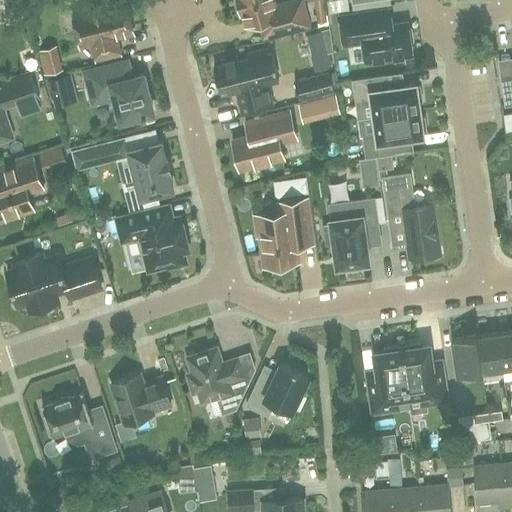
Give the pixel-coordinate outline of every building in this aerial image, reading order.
[(115,38),(133,34),(125,3),(108,7),(106,0),(85,0),(82,1),(84,13),(73,16),(80,47),(92,44),(96,60),(119,54),(115,38)] [(301,0),(300,0),(285,4),(274,7),(272,0),(237,0),(241,14),(244,14),(247,25),(260,22),(264,37),(308,26),(301,0)] [(386,9),(377,11),(376,11),(367,12),(340,16),(344,45),(363,43),(366,61),(412,55),(410,44),(413,41),(411,29),(408,26),(407,23),(391,25),(391,24),(389,12),(389,9),(386,9)] [(323,30),(307,34),(313,57),(329,53),(323,30)] [(38,47),(44,73),(63,68),(57,43),(38,47)] [(236,90),(239,103),(242,113),(273,106),(270,95),(267,82),(279,79),(272,52),(269,53),(268,49),(247,54),(248,58),(239,60),(238,57),(221,61),(222,65),(214,67),(221,94),(236,90)] [(153,113),(143,75),(131,78),(127,62),(85,72),(93,103),(115,98),(121,122),(142,116),(143,118),(147,117),(146,115),(153,113)] [(295,82),(299,99),(334,91),(329,73),(295,82)] [(52,98),(54,98),(56,108),(79,102),(72,74),(47,80),(52,98)] [(5,111),(18,106),(38,100),(40,99),(32,75),(0,85),(0,142),(5,141),(14,138),(10,126),(5,111)] [(374,116),(419,110),(418,102),(422,102),(420,87),(416,87),(416,84),(389,89),(387,75),(353,81),(356,103),(371,101),(374,116)] [(511,76),(502,78),(505,105),(511,104),(511,76)] [(342,95),(294,102),(297,123),(345,116),(342,95)] [(419,110),(374,117),(376,133),(363,135),(366,157),(398,153),(396,140),(423,136),(423,133),(427,133),(425,118),(421,118),(419,110)] [(245,123),(248,136),(232,140),(239,169),(284,157),(280,142),(296,138),(289,111),(245,123)] [(161,142),(158,143),(144,146),(141,134),(113,141),(117,158),(130,155),(141,197),(173,189),(169,173),(169,172),(166,158),(165,159),(161,142)] [(41,167),(71,161),(68,145),(38,151),(41,167)] [(98,145),(73,151),(77,168),(103,162),(98,145)] [(377,157),(379,169),(391,167),(389,156),(377,157)] [(380,182),(377,157),(361,160),(364,184),(380,182)] [(0,219),(32,209),(27,193),(42,188),(32,159),(0,169),(0,219)] [(383,177),(391,233),(406,231),(410,257),(439,253),(433,204),(410,207),(408,191),(412,191),(409,174),(383,177)] [(374,198),(350,201),(353,217),(330,220),(337,267),(343,266),(344,270),(363,267),(363,264),(369,263),(364,228),(378,226),(374,198)] [(281,213),(277,213),(255,216),(258,236),(261,235),(265,265),(298,261),(296,245),(312,243),(306,199),(280,203),(281,213)] [(180,219),(171,221),(168,207),(118,219),(124,239),(141,235),(149,268),(165,264),(166,268),(185,263),(182,251),(188,249),(180,219)] [(70,295),(72,298),(99,289),(101,287),(93,261),(62,270),(54,249),(15,264),(18,270),(7,274),(17,304),(25,301),(28,301),(32,311),(34,309),(41,312),(48,310),(52,305),(54,301),(56,300),(54,290),(60,287),(63,291),(67,288),(70,295)] [(511,331),(498,333),(503,369),(511,367),(511,331)] [(498,333),(477,336),(482,372),(503,369),(498,333)] [(477,336),(477,335),(451,339),(457,375),(482,372),(477,336)] [(402,346),(409,395),(420,394),(422,406),(450,402),(444,360),(431,362),(428,346),(420,347),(420,343),(402,346)] [(375,354),(378,370),(365,371),(370,414),(398,410),(397,397),(409,395),(402,346),(383,349),(384,353),(375,354)] [(217,397),(222,414),(236,409),(246,387),(237,359),(221,364),(217,362),(213,350),(188,358),(193,373),(188,375),(194,392),(208,387),(212,398),(217,397)] [(260,378),(254,390),(246,405),(268,416),(273,404),(291,412),(293,408),(296,410),(302,397),(299,395),(308,376),(282,364),(274,381),(269,382),(260,378)] [(171,405),(163,382),(162,377),(143,384),(140,374),(111,383),(124,421),(116,424),(121,441),(137,436),(132,421),(153,414),(152,411),(171,405)] [(116,450),(107,422),(106,418),(92,422),(83,393),(83,392),(81,392),(81,393),(44,406),(44,405),(42,405),(42,407),(43,406),(53,436),(52,436),(53,438),(54,437),(54,436),(80,427),(90,458),(116,450)] [(487,413),(489,421),(503,419),(502,411),(487,413)] [(491,439),(489,421),(487,413),(473,415),(474,424),(468,424),(471,441),(491,439)] [(396,452),(394,436),(374,438),(376,454),(396,452)] [(393,484),(405,484),(405,466),(414,467),(415,450),(401,450),(401,461),(365,461),(364,476),(393,476),(393,484)] [(508,506),(504,464),(476,466),(479,502),(499,500),(500,507),(508,506)] [(419,487),(421,511),(451,511),(449,484),(419,487)] [(392,490),(394,511),(421,511),(419,487),(392,490)] [(233,511),(264,510),(264,511),(304,511),(304,498),(255,501),(253,489),(229,490),(230,511),(233,511)] [(394,511),(392,490),(363,492),(365,511),(394,511)] [(168,511),(163,496),(137,504),(139,511),(168,511)]
